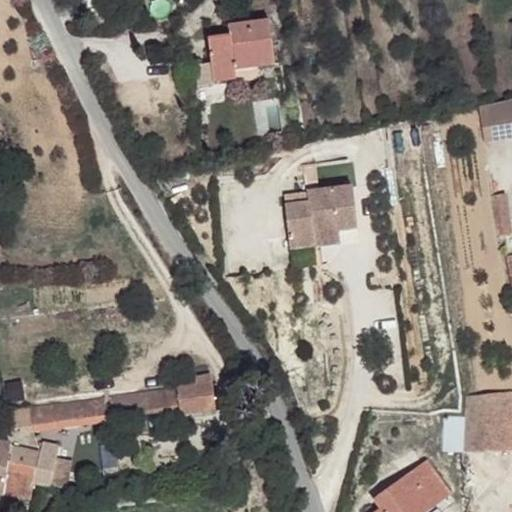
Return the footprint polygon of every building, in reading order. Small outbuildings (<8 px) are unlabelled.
[(233,35),(213,40),(222,81),(244,76),(243,68),(282,60),(271,16),(232,25),(233,35)] [(511,99),(477,109),(485,129),(491,142),(511,136),(511,99)] [(328,200),(303,202),(307,246),(334,243),(332,231),(359,228),(379,227),(374,186),(328,191),(328,200)] [(359,228),(332,231),(334,243),(360,241),(359,228)] [(207,374),(196,375),(197,383),(208,382),(207,374)] [(197,383),(176,387),(179,406),(180,412),(214,407),(211,382),(208,382),(197,383)] [(176,387),(28,407),(32,426),(179,406),(176,387)] [(511,392),(501,394),(504,448),(511,447),(511,392)] [(501,394),(481,395),(483,451),(504,448),(501,394)] [(481,395),(462,396),(465,453),(483,451),(481,395)] [(28,407),(5,410),(8,429),(32,426),(28,407)] [(9,441),(0,439),(0,493),(1,493),(9,444),(9,441)] [(56,442),(43,439),(40,450),(54,453),(56,442)] [(40,450),(9,444),(1,493),(27,497),(31,484),(32,471),(37,472),(40,450)] [(54,453),(40,450),(37,472),(50,473),(54,453)] [(383,511),(431,511),(453,495),(427,465),(377,504),(383,511)]
